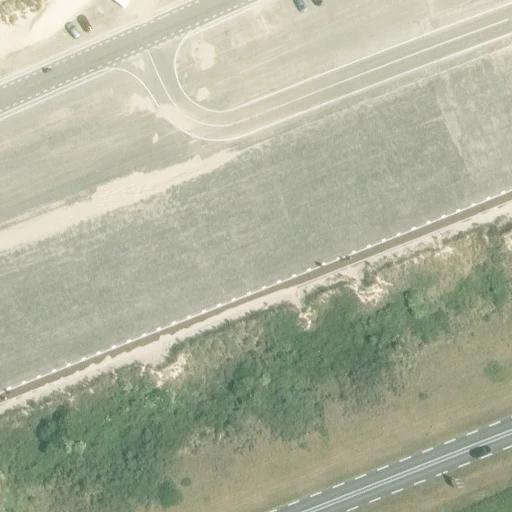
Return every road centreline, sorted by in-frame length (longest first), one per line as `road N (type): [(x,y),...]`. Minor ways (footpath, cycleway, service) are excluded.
road 1 (unclassified): [(138,40),(168,99),(212,130),(511,16)]
road 2 (primary): [(304,511),(511,430)]
road 3 (unclassified): [(0,100),(138,40)]
